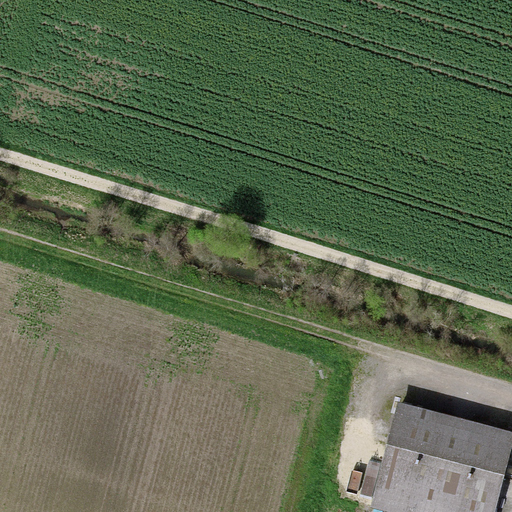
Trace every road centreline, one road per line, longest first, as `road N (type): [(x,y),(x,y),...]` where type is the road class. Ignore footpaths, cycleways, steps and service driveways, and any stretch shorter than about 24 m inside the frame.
road 1 (track): [(511,390),(0,230)]
road 2 (track): [(0,157),(511,317)]
